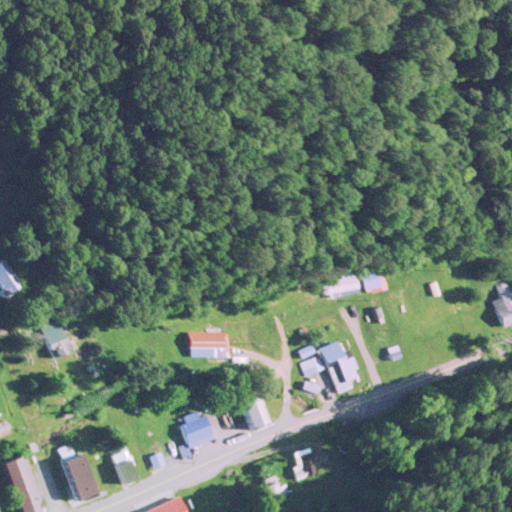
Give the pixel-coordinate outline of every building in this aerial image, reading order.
[(379,284),(375,265),(358,270),(363,288),(379,284)] [(357,290),(354,271),(319,279),(322,297),(357,290)] [(491,297),(501,324),(511,320),(511,293),(506,278),(493,282),(498,295),(491,297)] [(67,348),(55,318),(37,326),(49,355),(67,348)] [(438,351),(455,346),(448,322),(431,327),(438,351)] [(224,354),(224,329),(185,329),(185,354),(224,354)] [(435,350),(428,337),(418,342),(425,355),(435,350)] [(350,354),(343,356),(337,340),(318,347),(332,383),(357,373),(350,354)] [(321,366),(316,354),(298,362),(304,374),(321,366)] [(264,421),(252,391),(236,398),(248,427),(264,421)] [(176,417),(189,445),(210,435),(197,406),(176,417)] [(78,451),(68,454),(64,443),(54,447),(74,498),(93,491),(78,451)] [(288,454),(296,477),(309,472),(307,466),(323,460),(317,443),(288,454)] [(119,481),(132,478),(124,450),(111,454),(119,481)] [(42,511),(19,452),(0,460),(0,466),(17,511),(42,511)] [(184,511),(176,493),(137,511),(184,511)]
